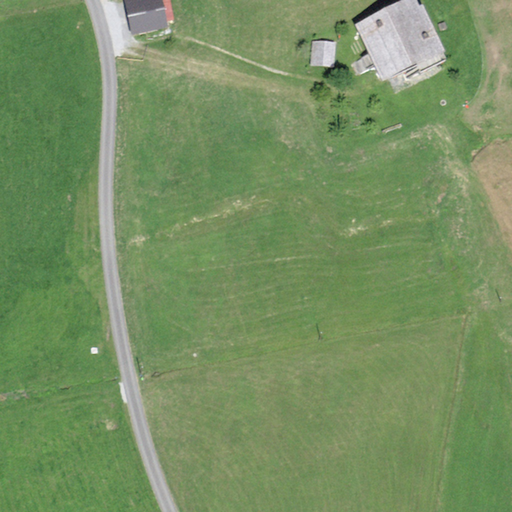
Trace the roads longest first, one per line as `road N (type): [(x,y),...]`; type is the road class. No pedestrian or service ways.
road 1 (track): [(83,0),(105,52),(105,248),(130,398),(167,511)]
road 2 (track): [(361,89),(297,79),(173,37),(105,52)]
